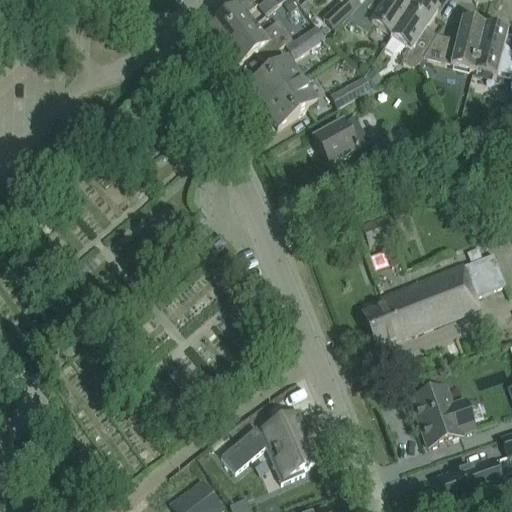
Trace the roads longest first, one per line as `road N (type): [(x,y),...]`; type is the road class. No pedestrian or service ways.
road 1 (residential): [(313,360),(205,103),(161,45)]
road 2 (residential): [(313,360),(113,511)]
road 3 (residential): [(372,511),(313,360)]
